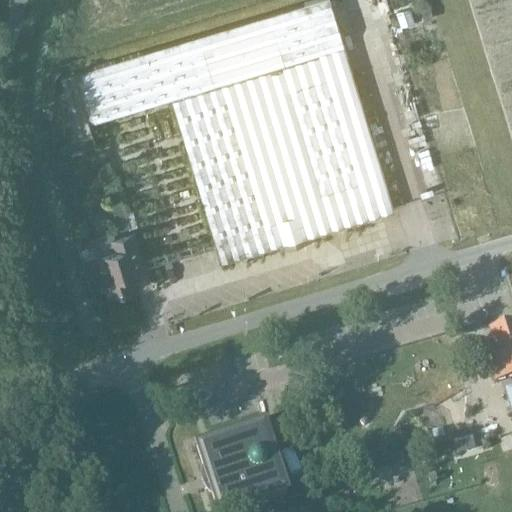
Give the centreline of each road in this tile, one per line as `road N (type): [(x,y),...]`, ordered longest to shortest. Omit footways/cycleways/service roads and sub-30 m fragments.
road 1 (unclassified): [(125,360),(511,244)]
road 2 (unclassified): [(178,511),(125,360)]
road 3 (unclassified): [(0,401),(125,360)]
